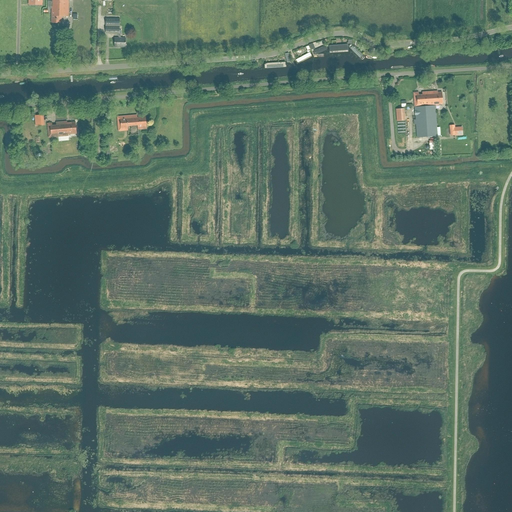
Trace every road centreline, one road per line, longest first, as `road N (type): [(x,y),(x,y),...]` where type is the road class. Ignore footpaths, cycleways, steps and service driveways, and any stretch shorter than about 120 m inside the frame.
road 1 (unclassified): [(0,75),(253,57),(339,33),(385,45),(511,26)]
road 2 (unclassified): [(0,108),(511,66)]
